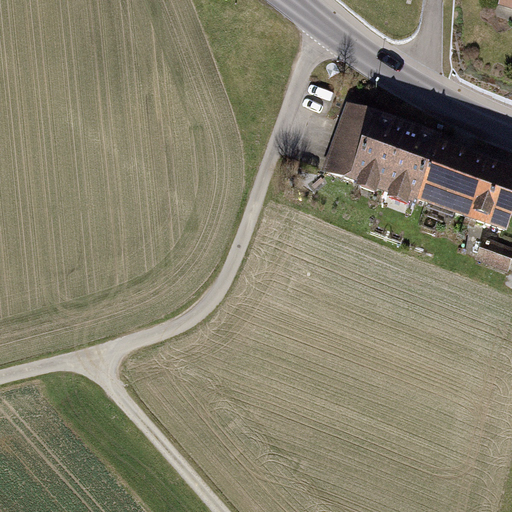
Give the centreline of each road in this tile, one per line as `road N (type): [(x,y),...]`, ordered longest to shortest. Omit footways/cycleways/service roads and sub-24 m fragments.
road 1 (track): [(324,25),(216,299),(177,329),(0,382)]
road 2 (tertiary): [(295,0),(435,94),(511,131)]
road 3 (track): [(89,358),(224,511)]
